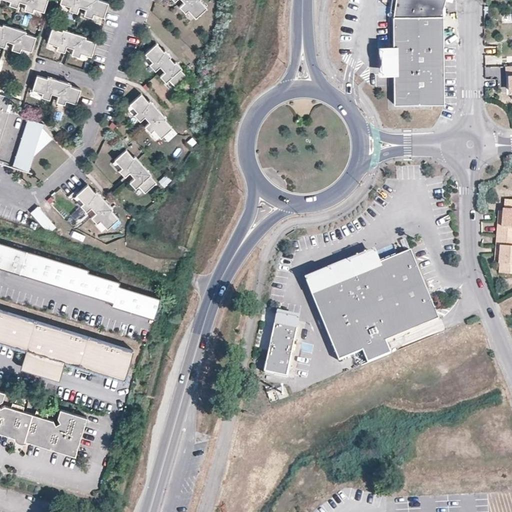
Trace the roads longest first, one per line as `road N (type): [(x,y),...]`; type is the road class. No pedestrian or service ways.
road 1 (secondary): [(236,250),(205,318),(149,511)]
road 2 (residential): [(470,157),(472,261),(511,369)]
road 3 (residential): [(474,0),(470,133)]
